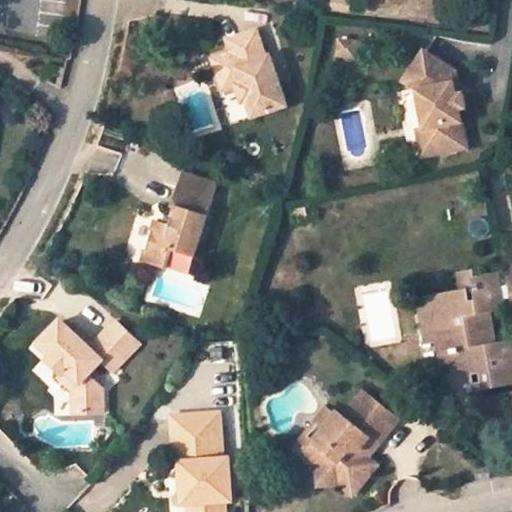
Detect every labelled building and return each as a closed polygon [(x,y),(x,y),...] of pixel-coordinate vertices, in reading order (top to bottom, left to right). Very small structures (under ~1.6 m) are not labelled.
[(228,66),(234,80),(241,99),(247,96),(253,111),(285,99),(266,50),(260,53),(251,28),(225,37),(229,49),(208,57),(213,71),(228,66)] [(339,38),(337,51),(354,54),(356,41),(339,38)] [(436,127),(442,153),(437,154),(469,150),(465,110),(471,109),(469,93),(462,94),(461,81),(465,80),(464,69),(422,49),(407,84),(421,92),(425,129),(436,127)] [(228,66),(213,71),(219,86),(234,80),(228,66)] [(436,127),(425,129),(430,155),(437,154),(442,153),(436,127)] [(174,186),(207,197),(212,182),(179,171),(174,186)] [(161,265),(168,247),(189,253),(207,197),(174,186),(167,205),(173,207),(166,225),(151,219),(137,257),(161,265)] [(168,247),(161,265),(183,272),(189,253),(168,247)] [(477,289),(475,277),(475,271),(465,273),(467,290),(477,289)] [(477,371),(480,387),(511,381),(511,342),(498,344),(488,346),(483,314),(494,312),(508,310),(502,272),(475,277),(477,289),(467,290),(420,299),(428,342),(437,341),(439,356),(449,355),(453,375),(455,391),(470,388),(468,373),(477,371)] [(488,346),(498,344),(494,312),(483,314),(488,346)] [(47,337),(60,350),(53,357),(48,362),(60,375),(57,378),(70,390),(65,413),(93,421),(99,393),(88,382),(104,365),(113,374),(140,347),(116,323),(90,350),(61,322),(47,337)] [(47,337),(40,344),(53,357),(60,350),(47,337)] [(443,377),(446,393),(455,391),(453,375),(443,377)] [(402,421),(369,393),(349,418),(343,413),(308,456),(320,466),(322,486),(343,483),(357,495),(374,474),(371,458),(363,451),(372,439),(382,447),(402,421)] [(234,481),(232,442),(224,442),(221,397),(177,400),(180,429),(184,429),(185,446),(187,467),(202,466),(204,511),(230,511),(229,482),(234,481)] [(308,456),(343,413),(335,406),(300,449),(308,456)] [(204,511),(202,466),(187,467),(190,511),(204,511)]
